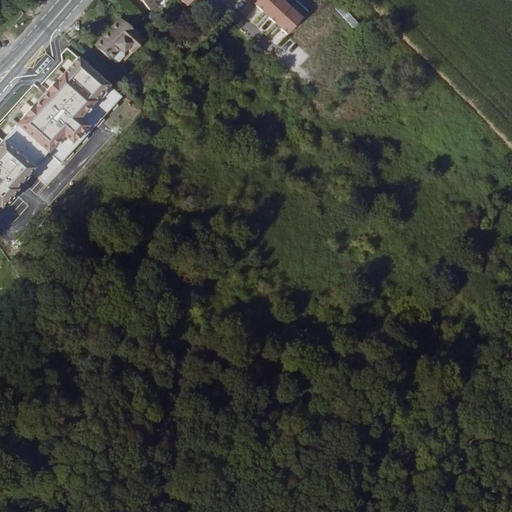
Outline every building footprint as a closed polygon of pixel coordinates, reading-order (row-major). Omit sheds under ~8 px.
[(142,0),(155,12),(161,5),(163,7),(170,0),(142,0)] [(309,17),(290,0),(252,0),(291,36),(309,17)] [(343,4),(337,9),(355,29),(361,24),(343,4)] [(98,39),(123,62),(147,34),(123,12),(98,39)] [(152,87),(138,80),(133,92),(146,99),(152,87)]
